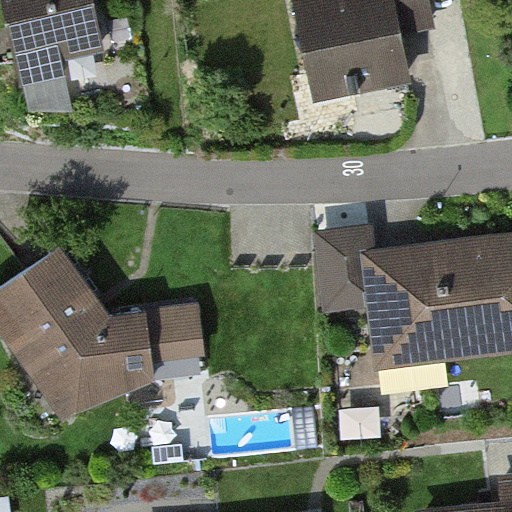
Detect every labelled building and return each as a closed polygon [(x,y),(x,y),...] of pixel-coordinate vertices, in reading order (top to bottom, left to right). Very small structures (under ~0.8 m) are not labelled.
[(94,0),(7,0),(24,82),(65,74),(62,54),(104,46),(94,0)] [(430,0),(327,0),(324,1),(344,102),(447,81),(430,0)] [(511,246),(374,264),(370,226),(320,232),(329,305),(379,298),(382,321),(420,317),(424,349),(511,338),(511,246)] [(61,243),(0,288),(0,316),(40,375),(50,368),(77,406),(155,372),(144,311),(92,318),(84,308),(97,297),(61,243)] [(510,507),(458,511),(511,511),(511,478),(507,479),(510,507)]
